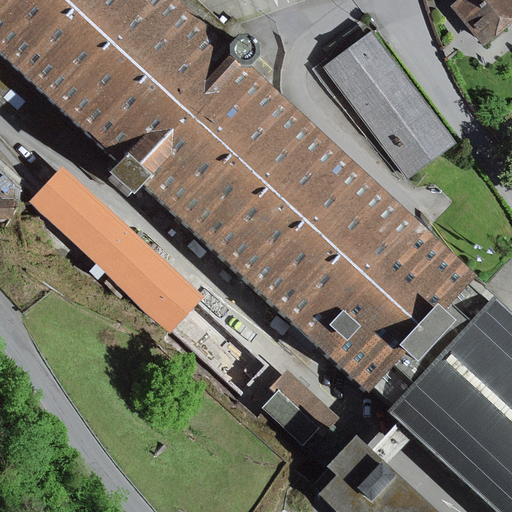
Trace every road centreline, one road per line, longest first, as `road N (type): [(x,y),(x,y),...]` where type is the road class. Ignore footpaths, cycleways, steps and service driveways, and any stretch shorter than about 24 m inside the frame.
road 1 (unclassified): [(137,511),(0,331)]
road 2 (residential): [(402,0),(423,62),(511,182)]
